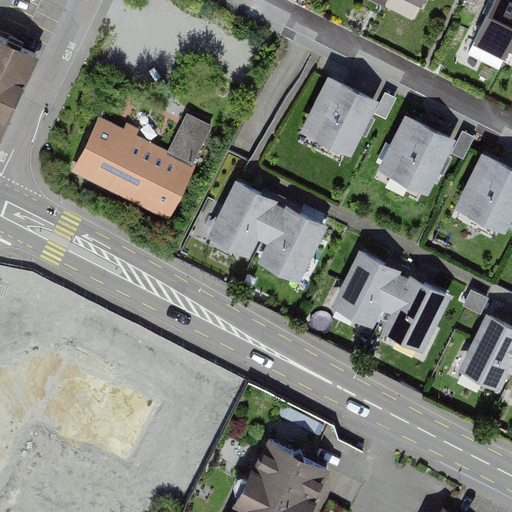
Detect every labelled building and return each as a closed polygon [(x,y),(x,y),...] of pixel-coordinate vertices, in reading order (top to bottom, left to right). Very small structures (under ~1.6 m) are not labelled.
[(46,0),(45,0),(3,0),(0,8),(0,37),(22,49),(46,0)] [(511,0),(494,0),(474,43),(499,55),(511,27),(511,0)] [(0,130),(36,58),(0,40),(0,130)] [(377,100),(325,73),(294,131),(346,158),(377,100)] [(453,141),(401,114),(374,167),(426,194),(453,141)] [(166,153),(95,118),(69,170),(166,219),(212,128),(185,115),(166,153)] [(511,215),(511,169),(477,151),(450,204),(503,232),(511,215)] [(279,202),(231,179),(202,238),(250,261),(279,202)] [(326,225),(279,202),(250,261),(297,284),(326,225)] [(402,272),(355,249),(327,306),(374,329),(402,272)] [(449,295),(402,272),(374,329),(420,352),(449,295)] [(511,371),(511,329),(482,314),(454,371),(501,394),(511,371)] [(0,478),(26,419),(136,467),(169,394),(17,326),(0,363),(0,478)] [(511,371),(501,394),(511,399),(511,371)] [(303,511),(326,468),(260,434),(219,511),(303,511)] [(123,511),(150,511),(155,504),(134,493),(123,511)]
